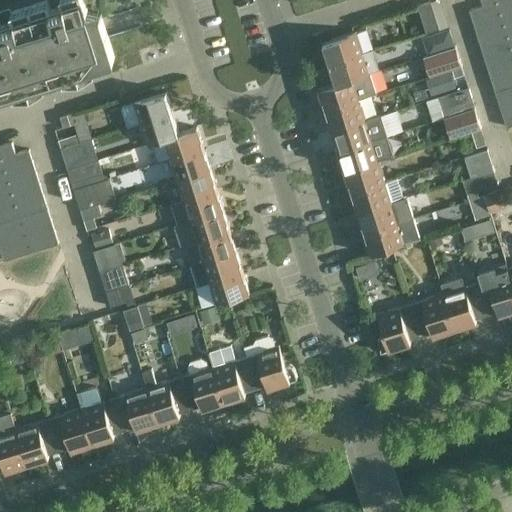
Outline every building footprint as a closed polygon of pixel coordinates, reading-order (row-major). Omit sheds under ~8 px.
[(88,12),(83,0),(48,0),(30,6),(54,80),(109,63),(113,58),(115,57),(101,14),(100,14),(88,12)] [(418,5),(426,32),(440,28),(431,0),(418,5)] [(511,0),(499,0),(497,1),(501,13),(511,9),(511,0)] [(469,9),(473,22),(501,13),(497,1),(483,5),(469,9)] [(0,97),(54,80),(30,6),(0,15),(0,97)] [(449,25),(443,6),(435,8),(441,27),(449,25)] [(511,9),(501,13),(505,24),(511,21),(511,9)] [(473,22),(477,33),(505,24),(501,13),(473,22)] [(477,33),(481,44),(508,36),(505,24),(477,33)] [(366,27),(354,31),(323,41),(330,62),(373,49),(366,27)] [(450,32),(429,39),(433,53),(455,46),(450,32)] [(481,44),(484,56),(511,47),(508,36),(481,44)] [(462,66),(460,59),(456,46),(455,46),(433,53),(425,55),(429,69),(450,62),(452,69),(462,66)] [(484,56),(488,67),(511,59),(511,47),(484,56)] [(380,70),(373,49),(330,62),(336,82),(337,83),(353,78),(370,73),(380,70)] [(511,59),(488,67),(491,79),(511,72),(511,59)] [(465,74),(462,66),(452,69),(455,77),(465,74)] [(511,72),(491,79),(495,91),(511,85),(511,72)] [(376,93),(370,73),(353,78),(337,83),(336,82),(319,88),(326,109),(359,98),(376,93)] [(511,85),(495,91),(499,103),(511,98),(511,85)] [(475,107),(469,86),(438,96),(444,117),(475,107)] [(128,126),(139,122),(173,112),(166,90),(121,105),(128,126)] [(366,119),(359,98),(326,109),(332,130),(366,119)] [(511,98),(499,103),(503,114),(511,111),(511,98)] [(482,127),(475,107),(444,117),(451,137),(482,127)] [(60,116),(63,126),(78,122),(75,111),(60,116)] [(511,111),(503,114),(507,126),(511,124),(511,111)] [(146,144),(152,142),(164,138),(163,137),(180,133),(179,132),(173,112),(139,122),(146,144)] [(381,114),(366,119),(332,130),(339,150),(372,139),(388,135),(381,114)] [(29,122),(12,126),(14,136),(32,131),(29,122)] [(158,161),(170,158),(204,148),(197,126),(179,132),(180,133),(163,137),(164,138),(152,142),(158,161)] [(472,131),(474,137),(477,147),(487,143),(482,128),(472,131)] [(58,140),(61,147),(80,141),(78,133),(58,140)] [(61,147),(66,164),(90,156),(89,152),(95,150),(91,137),(61,147)] [(227,159),(240,155),(236,139),(222,143),(227,159)] [(379,160),(372,139),(339,150),(345,171),(379,160)] [(0,145),(0,158),(2,158),(16,153),(12,142),(0,145)] [(170,158),(176,179),(210,168),(204,148),(170,158)] [(2,158),(5,170),(33,161),(29,149),(16,153),(2,158)] [(494,169),(488,149),(465,156),(471,176),(494,169)] [(98,159),(67,169),(74,188),(109,177),(102,172),(98,159)] [(385,181),(379,160),(345,171),(352,191),(385,181)] [(5,170),(9,181),(37,173),(33,161),(5,170)] [(176,179),(183,199),(217,189),(210,168),(176,179)] [(479,196),(478,190),(499,183),(494,169),(471,176),(472,177),(464,179),(468,193),(470,199),(479,196)] [(0,171),(0,184),(9,181),(5,170),(0,171)] [(399,174),(404,191),(416,188),(410,170),(399,174)] [(9,181),(13,193),(40,184),(37,173),(9,181)] [(110,178),(109,177),(74,188),(80,209),(98,203),(116,198),(110,178)] [(397,177),(385,181),(352,191),(358,212),(404,198),(397,177)] [(0,184),(0,196),(13,193),(9,181),(0,184)] [(13,193),(16,204),(44,196),(40,184),(13,193)] [(223,209),(217,189),(183,199),(184,201),(171,205),(177,224),(223,209)] [(492,211),(507,206),(502,191),(487,196),(492,211)] [(0,196),(0,209),(16,204),(13,193),(0,196)] [(485,195),(484,195),(479,197),(479,196),(470,199),(476,219),(490,215),(485,195)] [(16,204),(20,216),(48,208),(44,196),(16,204)] [(407,197),(404,198),(358,212),(365,233),(413,217),(407,197)] [(102,214),(98,203),(80,209),(87,229),(96,226),(93,217),(102,214)] [(0,209),(0,222),(20,216),(16,204),(0,209)] [(20,216),(24,228),(52,219),(48,208),(20,216)] [(230,230),(223,209),(177,224),(174,225),(180,245),(185,244),(230,230)] [(0,222),(0,235),(24,228),(20,216),(0,222)] [(420,238),(413,217),(365,233),(371,254),(405,243),(420,238)] [(24,228),(27,239),(55,231),(52,219),(24,228)] [(0,235),(0,248),(27,239),(24,228),(0,235)] [(236,251),(230,230),(185,244),(191,265),(236,251)] [(55,231),(27,239),(31,252),(59,243),(55,231)] [(27,239),(0,248),(4,260),(31,252),(27,239)] [(93,250),(100,271),(122,263),(123,263),(116,243),(93,250)] [(198,285),(209,282),(243,271),(236,251),(191,265),(198,285)] [(481,281),(476,282),(487,314),(498,311),(499,314),(511,310),(511,280),(509,272),(508,272),(507,268),(507,267),(506,262),(478,271),(481,281)] [(122,263),(100,271),(106,290),(117,287),(128,283),(122,263)] [(243,271),(209,282),(216,303),(250,292),(243,271)] [(476,282),(444,292),(455,328),(477,321),(476,318),(487,314),(476,282)] [(117,287),(106,290),(111,306),(122,303),(117,287)] [(444,292),(411,303),(421,335),(432,331),(433,335),(455,328),(444,292)] [(421,335),(411,303),(377,313),(384,333),(380,335),(379,339),(379,343),(381,352),(411,342),(410,338),(421,335)] [(128,307),(124,309),(130,330),(144,326),(140,312),(138,304),(136,305),(128,307)] [(243,347),(246,355),(256,387),(267,384),(268,388),(298,378),(295,370),(293,366),(289,364),(285,364),(279,345),(276,346),(274,338),(269,335),(257,339),(254,344),(243,347)] [(209,352),(213,366),(224,402),(246,395),(245,391),(256,387),(246,355),(236,358),(232,345),(209,352)] [(190,373),(180,376),(190,408),(201,405),(203,408),(224,402),(213,366),(209,367),(207,361),(201,358),(190,362),(188,367),(190,373)] [(143,372),(147,387),(158,422),(180,416),(179,412),(190,408),(180,376),(157,383),(152,368),(143,372)] [(80,392),(85,406),(82,407),(93,443),(115,436),(113,433),(125,429),(115,397),(102,401),(97,387),(80,392)] [(147,387),(115,397),(125,429),(136,425),(137,429),(158,422),(147,387)] [(0,407),(21,405),(19,390),(0,392),(0,407)] [(82,407),(49,418),(59,450),(70,446),(71,450),(93,443),(82,407)] [(0,417),(0,468),(5,467),(6,471),(27,464),(16,428),(12,414),(0,417)] [(49,418),(16,428),(27,464),(49,457),(48,453),(59,450),(49,418)]
